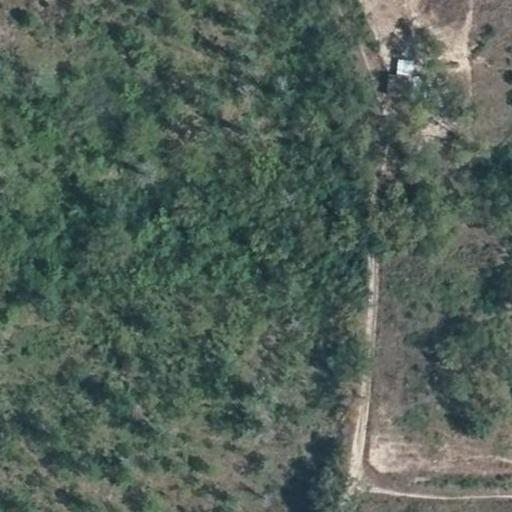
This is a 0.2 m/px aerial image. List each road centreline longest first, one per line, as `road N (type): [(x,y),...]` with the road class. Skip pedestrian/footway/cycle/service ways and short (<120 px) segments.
road 1 (track): [(346,511),(378,240),(383,112),(368,38),(347,0)]
road 2 (track): [(351,487),(435,503),(511,505)]
